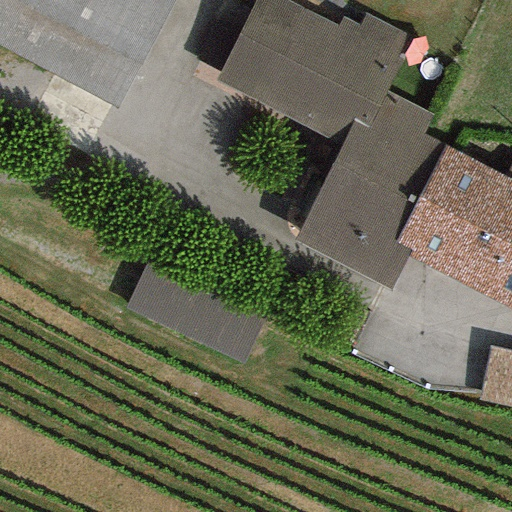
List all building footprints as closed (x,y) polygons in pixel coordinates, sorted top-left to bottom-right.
[(174,0),(0,0),(0,49),(117,110),(174,0)] [(342,146),(293,242),(389,292),(407,257),(410,251),(394,243),(444,145),(422,134),(433,115),(387,91),(402,61),(395,57),(406,36),(365,16),(359,27),(342,19),(338,28),(282,0),(254,0),(214,81),(342,146)] [(410,251),(407,257),(511,310),(511,179),(444,145),(394,243),(410,251)] [(141,278),(121,326),(240,374),(259,326),(141,278)] [(511,351),(489,347),(477,400),(511,407),(511,351)]
